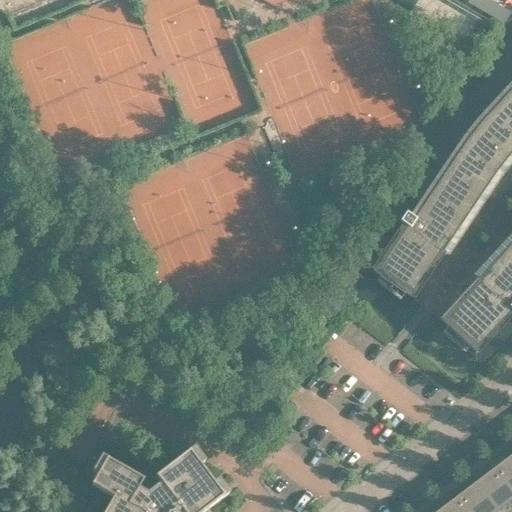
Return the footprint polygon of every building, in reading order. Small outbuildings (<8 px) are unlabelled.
[(0,0),(0,8),(20,0),(0,0)] [(445,244),(446,245),(493,174),(511,150),(511,87),(483,119),(458,151),(411,220),(403,215),(397,224),(401,227),(371,272),(410,298),(441,253),(439,252),(445,244)] [(476,282),(440,321),(475,354),(511,314),(511,315),(511,243),(484,274),(485,275),(478,283),(476,282)] [(387,461),(387,450),(348,450),(348,469),(363,470),(363,461),(387,461)] [(201,511),(220,498),(186,454),(154,479),(161,488),(148,499),(144,495),(136,490),(141,482),(104,461),(89,487),(110,499),(103,511),(201,511)] [(326,502),(344,475),(327,463),(319,474),(307,466),(308,465),(291,454),(280,471),(326,502)] [(511,498),(511,462),(509,458),(491,472),(511,499),(511,498)] [(494,511),(511,499),(491,472),(473,486),(492,511),(494,511)] [(492,511),(473,486),(454,500),(463,511),(492,511)] [(463,511),(454,500),(437,511),(463,511)]
